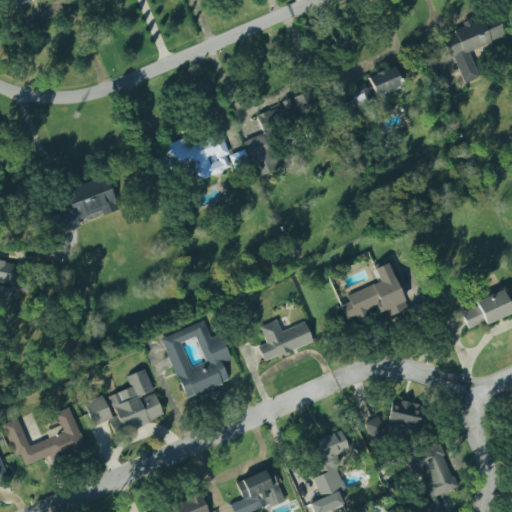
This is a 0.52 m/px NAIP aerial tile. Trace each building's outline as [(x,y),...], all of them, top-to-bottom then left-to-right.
[(467,52),(504,37),(494,14),(471,24),(471,23),(441,36),(462,84),(478,77),(467,52)] [(367,76),(374,96),(400,88),(394,68),(367,76)] [(356,98),(372,95),(369,83),(353,87),(356,98)] [(256,177),(285,167),(281,156),(279,156),(269,128),(315,111),(309,94),(255,113),(263,134),(243,141),(256,177)] [(198,180),(230,169),(225,156),(228,155),(221,135),(186,148),(183,139),(167,145),(174,165),(191,159),(198,180)] [(117,210),(116,204),(104,176),(94,180),(93,180),(62,194),(60,194),(62,212),(52,216),(53,222),(59,234),(67,233),(79,227),(78,220),(94,218),(100,215),(106,215),(117,210)] [(0,282),(16,284),(18,264),(0,261),(0,282)] [(338,306),(347,302),(345,296),(375,283),(370,272),(372,271),(372,270),(385,264),(386,266),(390,265),(393,271),(389,273),(406,309),(385,318),(382,312),(377,314),(374,307),(365,311),(368,318),(357,324),(353,316),(344,321),(338,306)] [(511,291),(510,292),(510,291),(503,295),(501,291),(473,303),(475,307),(459,314),(466,330),(482,322),(484,327),(511,314),(509,310),(511,308),(511,291)] [(311,342),(302,323),(280,333),(274,320),(258,328),(264,343),(256,348),(259,355),(263,362),(275,356),(276,358),(282,355),(283,357),(291,353),(291,351),(311,342)] [(160,338),(184,399),(228,382),(221,364),(230,360),(220,335),(210,339),(203,322),(160,338)] [(124,377),(143,369),(152,391),(139,396),(140,399),(152,394),(162,415),(147,421),(148,423),(114,437),(107,420),(92,427),(82,403),(101,395),(110,418),(114,416),(106,397),(129,387),(124,377)] [(416,431),(420,404),(399,402),(398,409),(388,407),(385,427),(416,431)] [(2,424),(14,457),(20,455),(24,466),(49,457),(50,461),(84,449),(69,408),(55,413),(62,434),(27,446),(17,419),(2,424)] [(362,424),(371,442),(385,435),(377,417),(362,424)] [(339,430),(347,450),(323,460),(327,469),(323,470),(324,472),(327,471),(336,493),(320,499),(312,479),(320,475),(319,472),(317,473),(305,444),(339,430)] [(455,489),(439,445),(405,457),(411,475),(417,473),(428,503),(420,506),(421,511),(440,511),(435,496),(455,489)] [(0,485),(8,483),(0,460),(0,485)] [(251,511),(269,505),(270,508),(284,502),(277,484),(269,487),(264,471),(235,482),(242,500),(229,505),(231,511),(251,511)] [(206,511),(200,495),(158,511),(206,511)]
